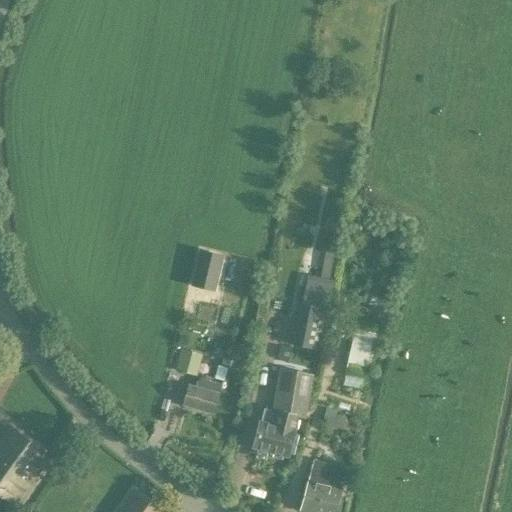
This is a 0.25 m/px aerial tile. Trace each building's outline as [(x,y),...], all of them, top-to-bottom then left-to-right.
[(201,249),(193,281),(213,286),(221,254),(201,249)] [(323,249),(321,271),(338,272),(339,250),(323,249)] [(328,308),(300,304),(293,345),(321,350),(328,308)] [(355,330),(347,362),(366,367),(373,334),(355,330)] [(196,374),(201,355),(181,349),(176,369),(196,374)] [(216,378),(224,381),(228,368),(220,366),(216,378)] [(263,408),(260,423),(254,448),(259,448),(258,451),(260,454),(265,455),(268,454),(268,451),(287,454),(292,431),(290,430),(293,416),(303,418),(312,374),(281,368),(272,410),(263,408)] [(188,385),(183,404),(213,413),(218,393),(221,384),(200,378),(199,381),(196,381),(195,386),(188,385)] [(29,415),(45,430),(60,414),(45,399),(29,415)] [(0,491),(15,502),(48,455),(7,426),(0,436),(0,491)] [(308,511),(334,511),(346,468),(313,460),(300,510),(308,511)] [(161,511),(163,511),(133,490),(116,511),(161,511)]
